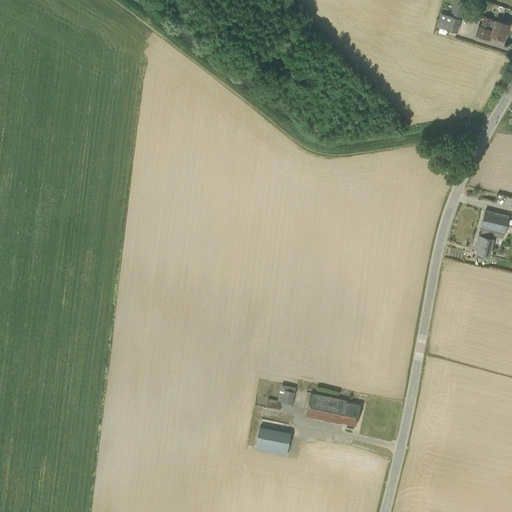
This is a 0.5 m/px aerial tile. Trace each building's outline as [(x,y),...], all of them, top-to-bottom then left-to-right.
[(466,1),(460,0),(454,0),(450,16),(441,13),(437,27),(457,32),(466,1)] [(509,24),(495,20),(495,21),(491,20),(492,19),(483,16),(481,26),(478,25),(474,36),(491,41),(492,36),(504,40),(509,24)] [(480,227),(482,227),(480,236),(477,248),(480,248),(478,253),(489,256),(493,239),(494,236),(503,238),(509,216),(485,209),(480,227)] [(277,400),(268,399),(266,408),(280,411),(281,407),(291,409),(295,392),(295,387),(281,385),(277,400)] [(356,425),(360,406),(347,403),(347,400),(311,392),(305,417),(342,424),(342,422),(356,425)] [(286,456),(291,433),(260,427),(255,449),(286,456)]
